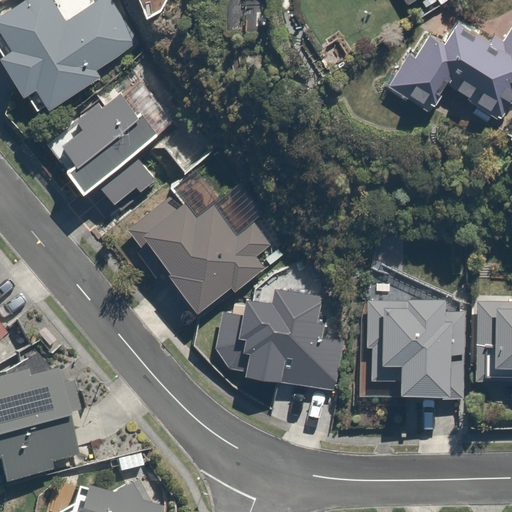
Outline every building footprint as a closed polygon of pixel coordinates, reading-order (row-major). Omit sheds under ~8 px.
[(0,44),(54,120),(144,55),(104,0),(73,0),(72,1),(71,0),(47,0),(0,34),(0,44)] [(409,0),(415,8),(427,0),(409,0)] [(413,54),(392,89),(418,105),(425,94),(444,106),(453,92),(503,123),(511,108),(511,29),(510,28),(498,47),(462,25),(453,40),(439,32),(422,60),(413,54)] [(209,156),(136,62),(98,92),(106,103),(84,120),(87,124),(59,145),(103,201),(114,193),(125,207),(179,166),(186,175),(209,156)] [(174,196),(125,233),(163,283),(179,272),(209,313),(224,302),(271,267),(264,258),(222,201),(204,214),(199,208),(188,215),(174,196)] [(332,344),(323,303),(302,272),(283,244),(264,258),(271,267),(224,302),(218,348),(229,361),(276,372),(311,375),(310,394),(338,396),(340,344),(332,344)] [(467,298),(363,295),(360,402),(412,403),(464,405),(467,298)] [(511,302),(482,303),(483,389),(511,388),(511,302)] [(0,353),(16,339),(0,322),(0,353)] [(0,469),(5,468),(11,486),(85,466),(56,364),(0,380),(0,469)] [(159,511),(72,484),(63,511),(159,511)]
